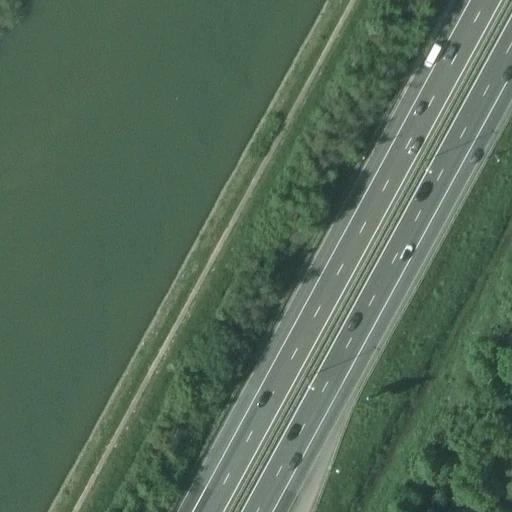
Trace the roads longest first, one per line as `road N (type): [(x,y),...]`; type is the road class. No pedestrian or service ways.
road 1 (motorway): [(479,0),(201,511)]
road 2 (motorway): [(264,511),(511,57)]
